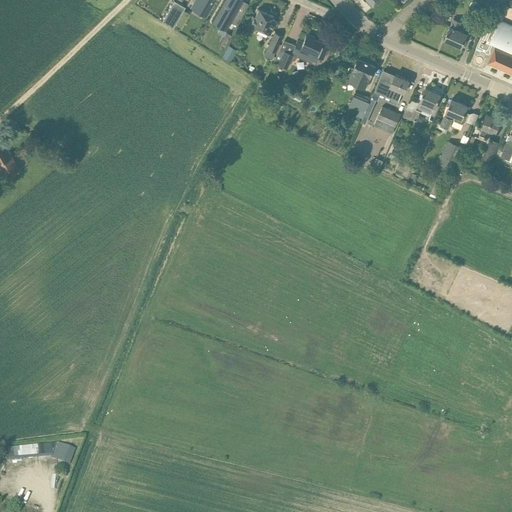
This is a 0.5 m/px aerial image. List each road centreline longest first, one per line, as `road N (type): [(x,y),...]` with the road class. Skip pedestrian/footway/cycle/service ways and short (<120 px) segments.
road 1 (track): [(0,122),(127,0)]
road 2 (residential): [(511,95),(388,41)]
